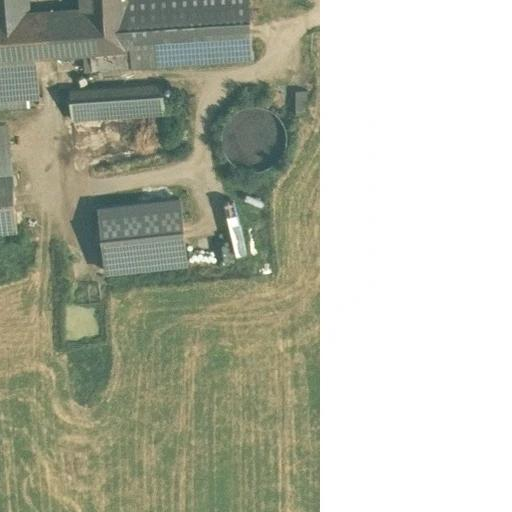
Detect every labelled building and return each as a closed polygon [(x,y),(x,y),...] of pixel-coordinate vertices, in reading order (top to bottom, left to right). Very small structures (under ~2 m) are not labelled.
[(132,67),(127,0),(81,0),(82,7),(50,9),(50,12),(31,14),(29,0),(0,0),(0,98),(40,96),(39,78),(37,78),(36,56),(111,51),(112,68),(132,67)] [(127,0),(132,67),(253,59),(249,0),(127,0)] [(74,119),(165,112),(164,83),(88,89),(88,88),(71,89),(74,119)] [(229,118),(224,128),(222,139),(225,150),(231,160),(240,167),(251,170),(262,170),(272,165),(281,158),(286,148),(287,136),(285,125),(279,116),(270,109),(259,106),(248,106),(237,110),(229,118)] [(0,125),(0,170),(13,169),(9,125),(0,125)] [(13,169),(0,170),(0,230),(18,229),(13,169)] [(100,206),(107,270),(188,261),(181,198),(100,206)]
